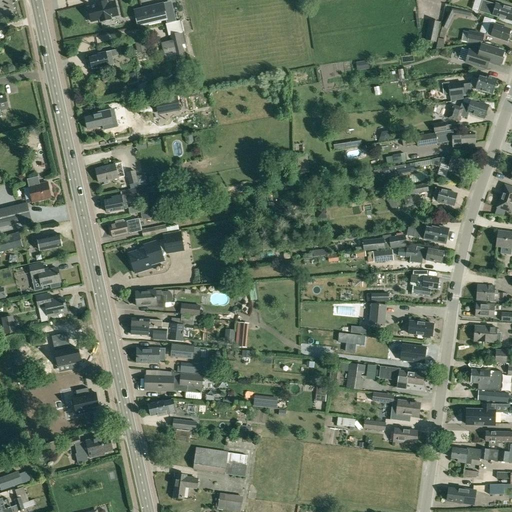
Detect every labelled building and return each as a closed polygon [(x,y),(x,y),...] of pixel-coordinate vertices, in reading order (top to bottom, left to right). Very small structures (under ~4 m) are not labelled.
[(95,3),(96,5),(88,6),(89,11),(87,11),(88,16),(89,15),(90,20),(99,18),(99,20),(109,18),(109,16),(116,15),(113,1),(106,3),(105,1),(95,3)] [(482,1),(479,11),(496,17),(511,21),(511,9),(500,5),(500,6),(495,5),(482,1)] [(142,11),(146,25),(167,20),(163,6),(149,10),(142,11)] [(449,13),(442,27),(447,30),(454,15),(454,14),(470,17),(471,13),(451,9),(449,13)] [(425,41),(436,43),(440,23),(429,21),(425,41)] [(491,37),(506,42),(507,40),(508,39),(509,37),(508,35),(510,30),(494,25),(494,26),(490,24),(487,35),(491,36),(491,37)] [(461,43),(468,45),(469,41),(483,44),(485,35),(469,32),(469,33),(463,32),(461,43)] [(185,59),(180,35),(169,37),(175,62),(185,59)] [(146,53),(142,39),(136,40),(139,55),(146,53)] [(113,65),(112,59),(118,58),(117,56),(125,54),(123,45),(115,46),(116,52),(111,53),(110,52),(105,53),(98,54),(98,56),(89,58),(92,70),(108,66),(113,65)] [(499,66),(499,64),(502,65),(504,58),(502,57),(503,52),(481,45),(479,54),(469,51),(466,63),(480,67),(482,61),(499,66)] [(364,70),(363,61),(356,62),(357,71),(364,70)] [(449,83),(442,83),(443,95),(449,94),(449,96),(450,101),(463,100),(462,94),(463,94),(471,93),(470,87),(475,89),(477,90),(477,91),(481,93),(482,91),(491,94),(496,80),(486,77),(485,79),(479,77),(478,79),(472,77),(470,84),(462,85),(462,83),(449,85),(449,83)] [(176,110),(173,96),(152,100),(155,114),(176,110)] [(452,105),(448,118),(459,122),(461,116),(466,118),(468,113),(482,117),(486,105),(479,103),(480,101),(473,99),(473,101),(471,100),(470,101),(469,105),(463,103),(461,108),(452,105)] [(93,116),(85,118),(87,130),(102,127),(103,130),(115,128),(111,110),(100,113),(93,114),(93,116)] [(445,122),(433,124),(434,133),(447,131),(445,122)] [(381,133),(380,137),(378,143),(395,139),(391,135),(387,131),(382,132),(381,133)] [(452,142),(452,144),(452,148),(460,148),(460,145),(474,145),(474,134),(460,135),(446,135),(446,132),(437,134),(438,144),(452,142)] [(416,137),(402,139),(404,147),(415,146),(416,148),(417,148),(438,145),(436,134),(416,137)] [(405,154),(400,155),(392,156),(394,164),(407,161),(405,154)] [(439,167),(440,164),(448,167),(445,177),(443,177),(443,178),(454,176),(456,170),(464,172),(468,162),(452,157),(447,157),(446,160),(441,158),(432,159),(432,166),(439,167)] [(400,173),(416,171),(415,162),(391,167),(392,173),(396,172),(396,173),(400,173)] [(98,183),(117,179),(124,177),(121,163),(95,170),(98,183)] [(176,168),(163,171),(166,183),(179,180),(176,168)] [(146,181),(137,183),(134,172),(126,174),(130,190),(147,186),(146,181)] [(382,180),(364,183),(366,194),(392,189),(390,175),(381,177),(382,180)] [(38,177),(27,179),(29,187),(28,187),(32,203),(51,198),(47,183),(39,185),(38,177)] [(428,192),(427,187),(426,183),(406,187),(408,196),(428,192)] [(511,187),(504,185),(500,197),(511,200),(511,187)] [(149,193),(147,186),(130,190),(124,191),(126,198),(149,193)] [(443,204),(453,207),(453,205),(455,204),(456,202),(454,200),(456,194),(440,190),(435,189),(432,201),(437,202),(437,203),(439,203),(440,204),(442,205),(443,204)] [(123,210),(128,209),(125,196),(120,196),(111,198),(112,200),(104,201),(107,213),(123,210)] [(511,200),(500,197),(496,208),(511,212),(511,200)] [(25,204),(0,209),(0,226),(28,220),(25,204)] [(317,218),(326,218),(326,216),(326,208),(316,209),(317,218)] [(112,238),(128,234),(141,231),(139,219),(124,223),(123,220),(115,222),(115,225),(109,226),(112,238)] [(414,225),(414,229),(413,237),(424,239),(423,239),(445,244),(448,229),(439,227),(439,229),(432,227),(431,229),(426,228),(426,223),(414,225)] [(166,225),(154,228),(156,235),(167,233),(166,225)] [(511,249),(511,232),(497,231),(495,247),(502,248),(501,254),(511,255),(511,249)] [(140,251),(128,254),(134,273),(146,270),(145,267),(159,262),(156,251),(165,248),(166,254),(183,251),(181,238),(184,238),(183,232),(180,233),(163,236),(164,240),(144,246),(145,250),(140,251)] [(221,232),(208,234),(210,244),(223,242),(221,232)] [(40,251),(61,246),(59,234),(38,239),(39,244),(40,251)] [(364,251),(407,245),(405,234),(392,237),(391,234),(382,236),(383,238),(363,240),(364,251)] [(18,236),(0,240),(0,250),(21,245),(18,236)] [(398,257),(410,258),(409,263),(415,263),(422,264),(422,259),(425,260),(440,264),(442,252),(428,249),(427,250),(417,247),(416,250),(406,248),(406,251),(398,250),(398,257)] [(393,259),(392,251),(372,254),(373,262),(393,259)] [(42,264),(29,267),(31,278),(32,278),(39,277),(41,286),(42,286),(50,284),(51,289),(61,287),(60,282),(57,269),(44,272),(42,264)] [(410,277),(409,285),(412,286),(411,294),(429,297),(430,288),(437,289),(438,279),(427,277),(427,272),(412,271),(412,277),(410,277)] [(476,301),(505,302),(506,294),(497,294),(497,291),(494,291),(494,286),(477,285),(476,301)] [(154,291),(135,292),(136,307),(148,306),(154,306),(154,308),(164,309),(164,307),(169,307),(172,307),(173,305),(174,302),(169,302),(171,299),(171,295),(168,291),(161,292),(161,290),(154,291)] [(47,316),(67,312),(64,299),(50,302),(49,294),(35,297),(38,308),(45,307),(47,316)] [(388,294),(371,294),(371,302),(388,302),(388,294)] [(181,314),(199,316),(200,305),(182,303),(181,314)] [(475,317),(493,318),(494,305),(476,304),(476,303),(475,303),(475,317)] [(370,305),(368,326),(383,328),(385,307),(370,305)] [(501,321),(511,321),(511,313),(502,313),(501,321)] [(172,318),(171,324),(185,326),(193,327),(194,316),(181,314),(180,319),(172,318)] [(12,315),(2,318),(6,335),(16,333),(12,315)] [(170,328),(170,324),(161,323),(161,321),(149,320),(132,319),(131,326),(141,326),(141,328),(144,328),(153,328),(154,327),(158,327),(158,330),(161,330),(161,327),(170,328)] [(409,321),(408,334),(423,335),(423,337),(430,338),(430,336),(431,336),(433,324),(409,321)] [(131,326),(131,335),(148,336),(148,335),(153,336),(153,339),(167,340),(167,339),(170,339),(170,340),(182,341),(183,342),(185,326),(171,324),(170,324),(170,328),(161,327),(161,330),(158,330),(158,327),(154,327),(153,328),(144,328),(141,328),(141,326),(131,326)] [(495,343),(500,343),(501,333),(498,333),(498,330),(496,330),(496,328),(475,327),(473,342),(495,343)] [(51,337),(58,367),(70,364),(71,370),(80,368),(79,362),(81,362),(78,349),(71,351),(67,333),(51,337)] [(337,343),(345,344),(347,344),(348,334),(338,333),(337,343)] [(424,363),(426,348),(402,345),(400,360),(424,363)] [(192,348),(173,346),(171,357),(191,359),(192,348)] [(159,349),(156,349),(137,349),(136,363),(159,363),(159,349)] [(495,362),(509,363),(510,354),(496,354),(496,352),(495,362)] [(389,368),(387,380),(397,381),(396,388),(405,390),(406,384),(422,386),(424,375),(407,373),(399,372),(399,369),(389,368)] [(472,370),(471,384),(478,384),(478,391),(500,392),(502,372),(496,372),(490,371),(472,370)] [(332,371),(330,385),(338,386),(340,372),(332,371)] [(145,376),(145,390),(172,391),(186,392),(187,387),(179,387),(180,374),(172,373),(172,377),(145,376)] [(187,387),(202,389),(203,376),(180,374),(179,387),(187,387)] [(361,390),(363,379),(348,376),(346,388),(361,390)] [(76,415),(92,411),(91,408),(96,407),(99,406),(96,393),(89,395),(88,388),(76,391),(77,397),(73,398),(76,415)] [(326,390),(317,389),(315,401),(325,402),(326,390)] [(508,394),(496,393),(489,392),(489,402),(507,403),(508,394)] [(394,403),(395,396),(373,393),(372,400),(394,403)] [(172,399),(163,401),(148,404),(151,416),(157,415),(158,416),(166,415),(166,413),(175,411),(172,399)] [(410,421),(411,417),(418,418),(420,404),(398,401),(396,415),(403,416),(403,420),(410,421)] [(495,411),(495,404),(482,404),(482,410),(466,410),(466,416),(464,416),(463,422),(466,423),(466,425),(494,425),(495,411)] [(338,417),(337,425),(354,427),(354,425),(355,419),(339,417),(338,417)] [(172,429),(196,431),(197,422),(173,419),(172,429)] [(364,420),(363,429),(385,432),(386,423),(364,420)] [(408,442),(415,443),(417,431),(395,429),(393,442),(407,444),(408,442)] [(174,441),(189,442),(190,432),(175,430),(174,441)] [(485,442),(511,442),(511,433),(486,432),(485,442)] [(109,437),(85,442),(79,443),(77,437),(60,443),(63,449),(74,445),(76,454),(75,454),(77,463),(87,461),(87,457),(89,457),(89,458),(98,456),(97,454),(112,451),(109,437)] [(248,455),(227,453),(196,448),(193,470),(244,477),(248,455)] [(508,463),(509,452),(480,449),(480,450),(466,449),(466,450),(452,448),(451,459),(458,460),(457,463),(479,466),(480,459),(508,463)] [(18,472),(0,478),(0,489),(1,492),(12,487),(22,484),(27,482),(31,481),(27,472),(19,474),(18,472)] [(497,473),(496,479),(510,479),(510,485),(511,484),(511,473),(509,473),(497,473)] [(197,490),(198,479),(195,479),(195,478),(185,476),(176,475),(176,482),(174,482),(173,486),(175,487),(174,497),(183,498),(183,496),(184,488),(197,490)] [(489,485),(485,485),(485,486),(485,492),(489,492),(489,495),(503,495),(503,485),(489,485)] [(17,498),(14,499),(16,505),(28,501),(23,487),(14,490),(17,498)] [(446,495),(445,498),(447,500),(446,501),(456,502),(457,504),(460,505),(462,503),(464,504),(473,505),(475,491),(466,490),(459,489),(458,491),(448,489),(447,494),(446,495)] [(238,511),(240,497),(219,494),(217,509),(235,511),(238,511)] [(0,500),(0,510),(10,507),(7,499),(2,501),(1,500),(0,500)] [(28,501),(16,505),(18,511),(24,509),(30,507),(28,501)]
